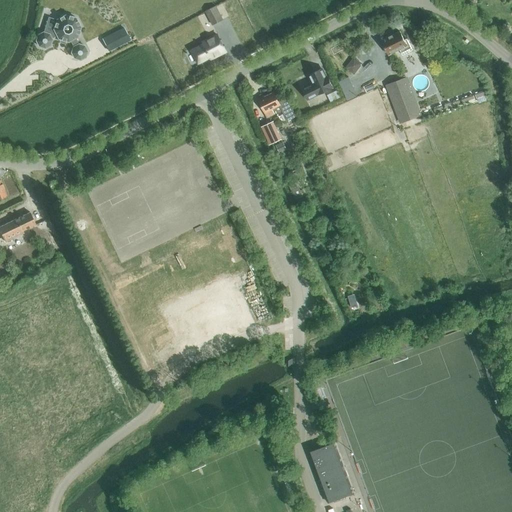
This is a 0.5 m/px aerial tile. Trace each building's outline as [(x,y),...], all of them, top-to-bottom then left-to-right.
[(212,25),(222,20),(215,6),(205,11),(212,25)] [(38,35),(36,41),(39,46),(44,48),(50,45),(52,40),(51,39),(52,38),(56,36),(57,36),(58,39),(68,42),(70,41),(70,42),(73,46),(73,47),(71,53),(74,58),(80,60),(85,57),(87,52),(84,46),(78,44),(75,39),(75,38),(77,37),(80,27),(76,18),(66,15),(56,20),(55,20),(48,18),(44,32),(43,32),(38,35)] [(124,29),(113,34),(119,46),(130,40),(124,29)] [(413,50),(408,40),(404,42),(400,32),(381,41),(388,55),(400,50),(403,56),(413,50)] [(211,59),(226,52),(217,35),(203,43),(204,45),(192,51),(198,63),(209,58),(211,59)] [(364,65),(375,50),(365,43),(346,68),(354,74),(362,64),(364,65)] [(43,67),(32,73),(41,90),(51,84),(43,67)] [(314,84),(303,90),(308,99),(332,87),(327,78),(326,78),(322,69),(309,75),(314,84)] [(406,78),(387,85),(401,123),(420,116),(406,78)] [(279,106),(287,121),(295,117),(286,98),(278,102),(274,93),(258,100),(267,118),(274,114),(272,109),(279,106)] [(473,94),(461,98),(463,103),(474,99),(473,94)] [(273,120),(261,125),(270,145),(282,139),(273,120)] [(300,138),(307,135),(305,130),(298,133),(300,138)] [(283,141),(276,144),(279,153),(286,149),(283,141)] [(299,187),(292,190),(295,197),(296,199),(303,196),(302,195),(299,187)] [(29,213),(0,226),(0,231),(5,242),(23,233),(22,231),(35,225),(29,213)] [(327,503),(354,493),(335,443),(309,453),(327,503)]
